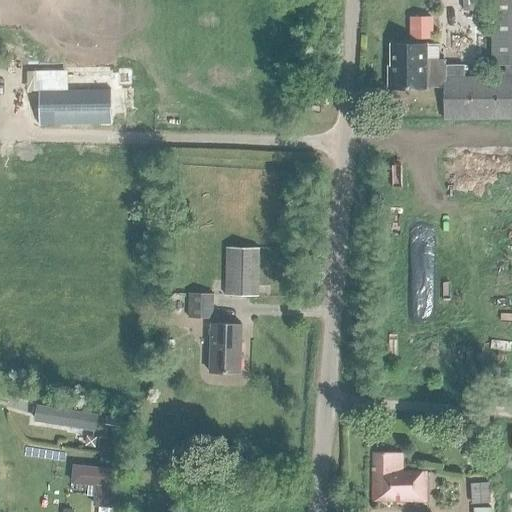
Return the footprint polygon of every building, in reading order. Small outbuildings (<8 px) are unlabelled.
[(443,89),(443,121),(511,120),(511,0),(491,0),(492,77),(464,78),(464,67),(443,67),(443,62),(425,62),(425,46),(389,47),(389,69),(387,69),(387,91),(425,91),(425,89),(443,89)] [(463,0),(464,10),(484,10),(484,0),(463,0)] [(67,71),(26,73),(27,92),(67,91),(67,71)] [(40,93),(40,126),(111,125),(111,92),(40,93)] [(224,295),(258,296),(259,249),(225,248),(224,295)] [(189,294),(188,318),(212,319),(213,295),(189,294)] [(210,374),(241,374),(242,327),(211,327),(210,374)] [(93,427),(94,409),(30,407),(30,425),(93,427)] [(104,418),(103,427),(119,429),(121,420),(104,418)] [(371,502),(426,503),(426,472),(402,472),(402,454),(372,453),(371,502)] [(72,483),(96,485),(94,505),(110,507),(113,471),(73,468),(72,483)] [(477,480),(461,480),(461,504),(477,504),(477,480)] [(492,505),(491,481),(478,482),(479,505),(492,505)] [(167,511),(167,495),(138,495),(137,511),(167,511)]
